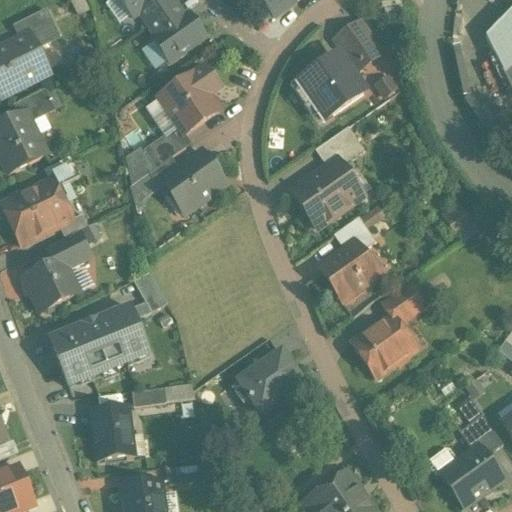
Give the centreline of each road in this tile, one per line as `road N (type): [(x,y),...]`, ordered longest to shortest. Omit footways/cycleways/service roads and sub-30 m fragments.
road 1 (residential): [(407,511),(332,375),(250,176),(250,128),(272,63)]
road 2 (residential): [(437,0),(431,57),(442,109),(474,165),(511,201)]
road 3 (residential): [(0,326),(73,511)]
